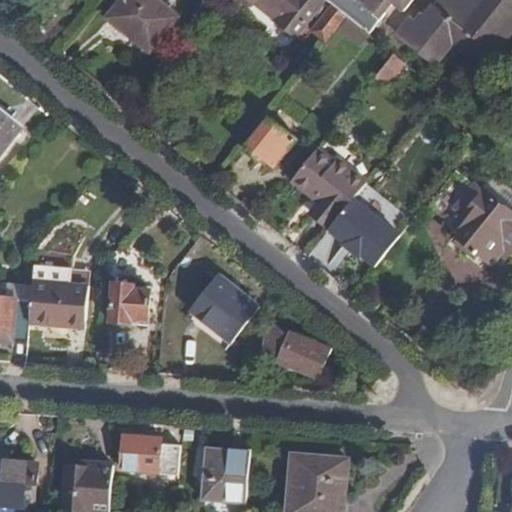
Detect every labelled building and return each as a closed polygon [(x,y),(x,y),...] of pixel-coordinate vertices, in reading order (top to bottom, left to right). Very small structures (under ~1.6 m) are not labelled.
[(186,13),(169,0),(132,0),(120,16),(159,47),(186,13)] [(253,0),(256,1),(261,1),(262,0),(264,0),(305,31),(312,32),(318,26),(316,16),(329,0),(253,0)] [(355,11),(358,13),(379,30),(402,0),(405,0),(412,5),(416,0),(340,0),(343,2),(355,11)] [(511,0),(451,0),(448,5),(446,3),(430,22),(422,16),(409,32),(446,61),(463,39),(494,62),(511,41),(511,40),(511,0)] [(335,35),(355,11),(343,2),(323,26),(335,35)] [(381,32),(379,30),(358,13),(347,26),(371,45),(381,32)] [(413,57),(405,51),(390,69),(398,76),(413,57)] [(195,80),(186,73),(179,82),(188,89),(195,80)] [(0,158),(20,133),(0,116),(0,158)] [(305,135),(281,116),(257,144),(272,156),(275,152),(286,160),(305,135)] [(325,207),(345,223),(368,193),(379,179),(349,155),(346,159),(328,145),(303,176),(321,191),(323,189),(333,197),(325,207)] [(511,199),(469,164),(438,202),(472,229),(466,236),(471,240),(468,243),(480,253),(485,248),(495,256),(499,251),(507,259),(511,252),(511,199)] [(415,231),(368,193),(345,223),(343,225),(358,237),(357,239),(374,253),(376,251),(390,262),(415,231)] [(64,267),(37,265),(35,280),(63,283),(64,267)] [(172,285),(179,292),(187,284),(180,276),(172,285)] [(253,316),(258,309),(220,277),(193,311),(230,343),(239,333),(253,316)] [(12,340),(30,342),(30,331),(31,323),(35,282),(1,279),(0,289),(0,340),(11,342),(12,340)] [(63,283),(35,280),(35,282),(31,323),(63,326),(63,320),(86,321),(89,285),(63,283)] [(137,289),(116,287),(113,324),(132,326),(133,321),(150,323),(152,297),(136,295),(137,289)] [(492,306),(493,302),(493,299),(491,296),(488,294),(485,293),(481,293),(478,295),(475,297),(474,300),(474,304),(475,307),(478,310),(481,311),(484,312),(488,311),(491,309),(492,306)] [(86,334),(86,327),(63,326),(31,323),(30,331),(75,334),(79,334),(86,334)] [(287,335),(274,324),(270,329),(267,326),(258,337),(259,351),(287,352),(284,364),(319,378),(331,348),(289,331),(287,335)] [(282,369),(284,364),(287,352),(259,351),(258,366),(282,369)] [(182,476),(184,450),(163,448),(164,442),(128,439),(125,470),(182,476)] [(250,504),(254,453),(206,449),(202,501),(250,504)] [(347,511),(351,462),(298,459),(293,511),(347,511)] [(41,465),(0,460),(0,504),(37,509),(41,465)] [(72,511),(114,511),(118,466),(99,465),(99,470),(69,467),(65,511),(72,511)]
